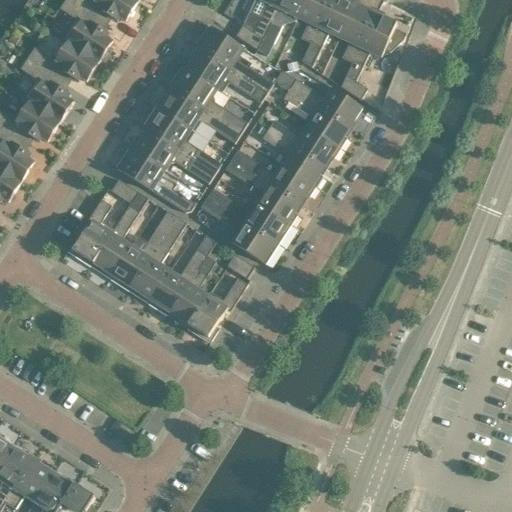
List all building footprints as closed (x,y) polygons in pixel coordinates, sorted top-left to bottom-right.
[(71,0),(59,0),(56,6),(74,17),(61,37),(65,39),(95,58),(96,55),(100,58),(107,46),(104,44),(108,38),(102,34),(104,30),(96,25),(101,19),(71,0)] [(71,0),(101,19),(105,12),(113,17),(115,14),(121,17),(131,0),(71,0)] [(248,0),(238,21),(231,32),(252,47),(265,19),(274,0),(248,0)] [(274,0),(265,19),(252,47),(262,53),(277,21),(290,17),(291,18),(294,13),(300,0),(274,0)] [(300,0),(294,13),(304,18),(296,34),(306,39),(307,39),(325,0),(300,0)] [(306,39),(297,57),(307,64),(324,28),(335,33),(350,0),(325,0),(307,39),(306,39)] [(350,0),(335,33),(345,38),(337,54),(347,59),(371,10),(350,0)] [(341,72),(336,83),(356,96),(363,85),(351,78),(358,64),(365,49),(376,54),(380,46),(385,49),(399,36),(402,30),(390,25),(392,20),(371,10),(347,59),(341,72)] [(199,37),(194,45),(253,84),(262,89),(269,80),(244,64),(246,60),(234,52),(239,45),(207,24),(204,22),(197,34),(197,36),(199,37)] [(8,30),(3,37),(10,41),(15,34),(8,30)] [(31,44),(24,55),(61,79),(66,72),(73,77),(76,74),(82,78),(95,58),(65,39),(53,58),(31,44)] [(185,52),(178,63),(212,85),(217,89),(223,79),(246,94),(253,84),(194,45),(189,53),(187,52),(185,52)] [(24,55),(16,66),(34,77),(22,96),(56,118),(68,98),(63,94),(65,91),(57,86),(61,79),(24,55)] [(291,57),(282,60),(284,67),(293,64),(291,57)] [(173,78),(168,86),(236,130),(242,120),(209,98),(208,92),(212,85),(178,63),(170,74),(171,76),(173,78)] [(276,69),(271,76),(285,85),(345,124),(357,104),(324,83),(318,92),(316,92),(279,68),(276,69)] [(253,84),(246,94),(256,100),(258,96),(262,89),(253,84)] [(285,85),(279,94),(304,111),(305,113),(299,122),(302,124),(336,145),(343,134),(339,132),(345,124),(285,85)] [(159,93),(151,104),(186,126),(189,128),(193,122),(200,121),(229,140),(236,130),(168,86),(163,93),(161,92),(159,93)] [(0,109),(0,124),(22,139),(27,133),(34,138),(37,134),(42,138),(56,118),(22,96),(9,116),(0,109)] [(147,118),(142,126),(187,155),(210,170),(216,160),(193,146),(187,141),(185,133),(189,128),(186,126),(151,104),(144,114),(145,117),(147,118)] [(269,116),(263,126),(320,162),(325,154),(329,156),(336,145),(302,124),(296,133),(269,116)] [(0,124),(0,167),(16,178),(29,158),(24,155),(26,151),(18,146),(22,139),(0,124)] [(132,133),(125,144),(159,166),(164,159),(169,158),(180,166),(203,180),(210,170),(187,155),(142,126),(137,134),(135,132),(132,133)] [(263,126),(257,135),(284,152),(278,161),(278,162),(311,183),(318,173),(315,170),(320,162),(263,126)] [(121,158),(115,167),(179,209),(185,208),(190,200),(168,186),(171,181),(156,171),(159,166),(125,144),(118,155),(119,157),(121,158)] [(233,146),(226,156),(238,164),(249,170),(295,200),(300,192),(304,194),(311,183),(278,162),(278,161),(275,159),(268,169),(255,161),(233,146)] [(226,156),(220,165),(246,182),(250,185),(251,196),(249,198),(253,200),(286,222),(293,211),(290,209),(295,200),(249,170),(238,164),(226,156)] [(0,196),(3,199),(16,178),(0,167),(0,196)] [(113,175),(106,186),(125,199),(126,199),(133,188),(113,175)] [(208,184),(201,194),(270,239),(276,230),(279,233),(286,222),(253,200),(249,198),(246,203),(238,204),(208,184)] [(108,226),(87,258),(95,264),(93,267),(105,275),(126,242),(118,236),(117,232),(134,208),(143,195),(133,188),(126,199),(125,199),(123,201),(107,226),(108,226)] [(201,194),(195,204),(226,223),(228,232),(225,237),(228,239),(258,259),(261,261),(268,249),(265,247),(270,239),(201,194)] [(75,227),(62,247),(63,248),(77,256),(79,253),(87,258),(108,226),(107,226),(96,219),(107,202),(96,195),(82,215),(86,217),(78,229),(75,227)] [(126,242),(105,275),(116,282),(118,279),(127,284),(172,214),(163,207),(142,239),(132,233),(126,242)] [(172,214),(127,284),(135,289),(133,293),(144,300),(165,267),(156,261),(182,220),(172,214)] [(201,232),(192,246),(202,253),(211,239),(201,232)] [(165,267),(144,300),(155,307),(157,304),(165,309),(193,266),(194,266),(202,253),(192,246),(175,273),(165,267)] [(230,251),(222,262),(243,275),(250,264),(230,251)] [(193,266),(165,309),(173,314),(171,318),(182,325),(203,292),(203,291),(194,285),(211,259),(202,253),(194,266),(193,266)] [(203,292),(182,325),(205,340),(215,325),(211,323),(222,306),(226,308),(243,281),(233,274),(218,297),(205,288),(203,291),(203,292)] [(0,455),(9,442),(0,435),(0,455)] [(0,501),(1,500),(0,499),(29,455),(9,442),(0,455),(0,501)] [(29,455),(0,499),(1,500),(11,506),(19,492),(29,499),(50,468),(29,455)] [(40,505),(35,511),(49,511),(70,479),(69,480),(50,468),(29,499),(40,505)] [(70,479),(49,511),(88,511),(90,510),(90,504),(86,500),(90,494),(70,481),(71,480),(70,479)]
